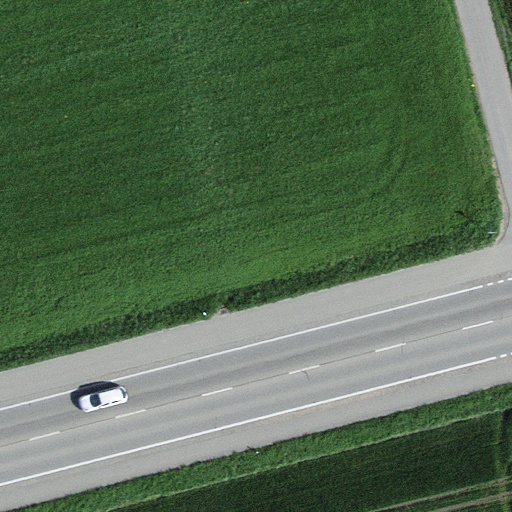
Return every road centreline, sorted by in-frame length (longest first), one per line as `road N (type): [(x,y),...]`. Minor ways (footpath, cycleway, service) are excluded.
road 1 (primary): [(0,450),(511,320)]
road 2 (residential): [(466,0),(511,175)]
